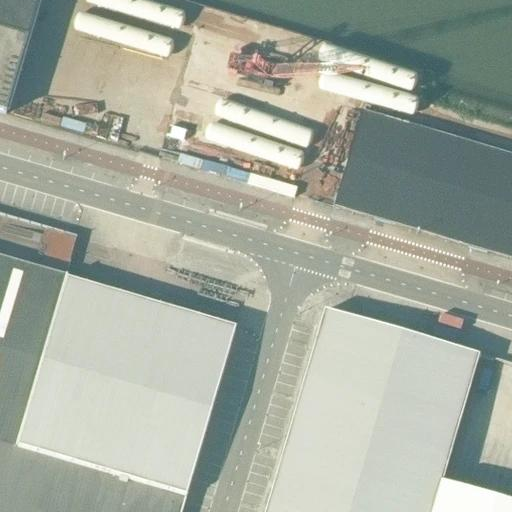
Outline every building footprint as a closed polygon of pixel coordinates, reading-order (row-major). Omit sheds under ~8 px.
[(32,0),(0,0),(0,114),(4,116),(5,116),(35,12),(38,1),(32,0)] [(161,161),(299,196),(330,74),(194,40),(195,36),(142,22),(124,92),(175,104),(161,161)] [(511,158),(360,115),(332,210),(511,262),(511,158)] [(235,329),(65,279),(0,260),(0,511),(180,511),(184,499),(185,499),(235,329)] [(432,511),(478,358),(323,313),(264,511),(432,511)]
